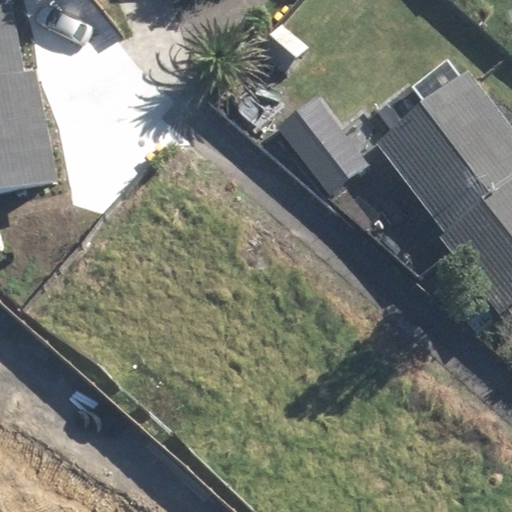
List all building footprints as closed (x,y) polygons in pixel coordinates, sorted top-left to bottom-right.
[(0,0),(0,206),(70,192),(48,83),(38,85),(21,0),(0,0)] [(265,55),(295,81),(318,53),(287,29),(265,55)] [(388,156),(511,318),(511,120),(484,83),(388,156)] [(195,209),(160,178),(115,229),(150,260),(195,209)] [(0,511),(143,511),(147,508),(99,471),(70,509),(74,511),(2,511),(37,457),(0,433),(0,511)]
